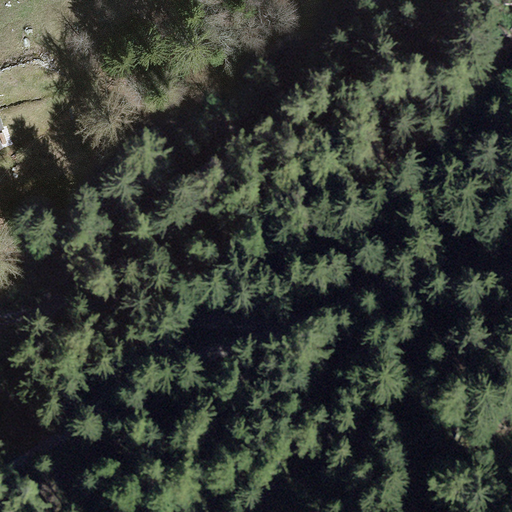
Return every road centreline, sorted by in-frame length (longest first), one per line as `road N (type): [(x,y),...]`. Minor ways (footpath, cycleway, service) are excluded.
road 1 (track): [(278,335),(260,319),(202,319),(114,300),(44,306),(47,286),(232,157),(241,135),(218,117),(151,107),(112,89),(56,84)]
road 2 (track): [(511,270),(359,307),(174,370),(0,481)]
